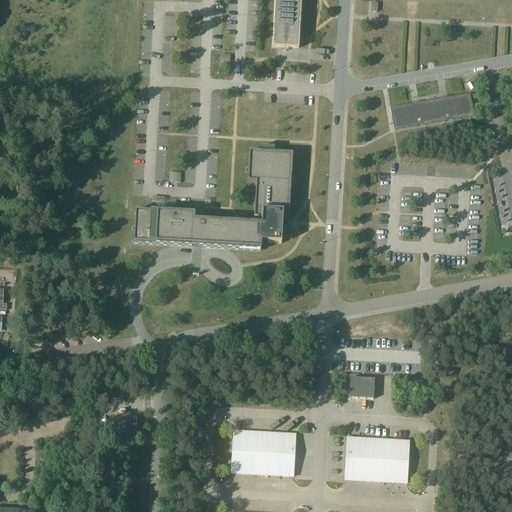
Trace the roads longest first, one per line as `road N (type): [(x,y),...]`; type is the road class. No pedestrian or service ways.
road 1 (unknown): [(147,341),(136,315),(145,277),(164,263),(239,269)]
road 2 (unknown): [(0,365),(147,341)]
